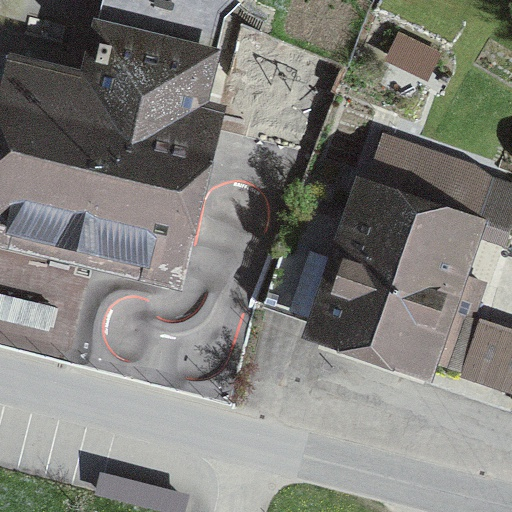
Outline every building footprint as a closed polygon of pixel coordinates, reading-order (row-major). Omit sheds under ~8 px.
[(106,72),(99,96),(195,118),(225,0),(112,0),(96,70),(106,72)] [(390,61),(435,73),(443,42),(398,30),(390,61)] [(377,61),(366,101),(420,116),(431,76),(377,61)] [(207,122),(195,118),(99,96),(31,77),(0,186),(0,224),(165,271),(207,122)] [(283,247),(264,304),(441,366),(460,315),(469,318),(481,283),(448,271),(479,180),(387,148),(347,265),(283,247)] [(0,329),(85,356),(109,280),(63,265),(52,299),(0,282),(0,329)]
